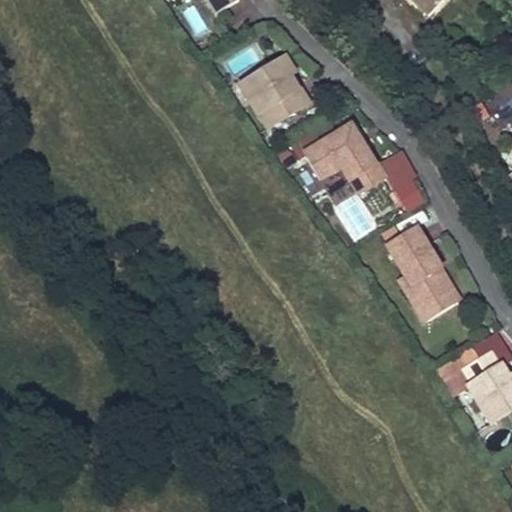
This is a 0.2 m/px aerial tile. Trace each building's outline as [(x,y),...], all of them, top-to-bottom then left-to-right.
[(242,7),(237,0),(189,0),(192,3),(196,0),(216,0),(227,17),(242,7)] [(227,17),(216,0),(207,0),(221,21),(227,17)] [(411,0),(427,15),(442,0),(411,0)] [(195,35),(208,28),(194,5),(181,12),(195,35)] [(275,130),(302,112),(292,98),(303,91),(298,82),(302,80),(291,63),(257,85),(265,97),(257,103),(275,130)] [(317,103),(302,80),(298,82),(303,91),(292,98),(302,112),(317,103)] [(265,97),(257,85),(249,90),(257,103),(265,97)] [(355,133),(346,139),(352,148),(356,145),(361,153),(366,150),(355,133)] [(356,186),(365,200),(393,182),(382,166),(378,169),(366,150),(361,153),(356,145),(352,148),(346,139),(313,161),(327,184),(346,172),(351,169),(360,184),(356,186)] [(351,169),(346,172),(356,186),(360,184),(351,169)] [(420,240),(390,258),(413,294),(417,291),(432,315),(451,303),(432,273),(438,269),(420,240)] [(438,269),(432,273),(451,303),(432,315),(437,323),(463,307),(438,269)] [(476,403),(491,427),(511,414),(511,398),(511,397),(511,393),(508,387),(506,388),(490,362),(462,380),(469,390),(475,386),(483,399),(476,403)]
